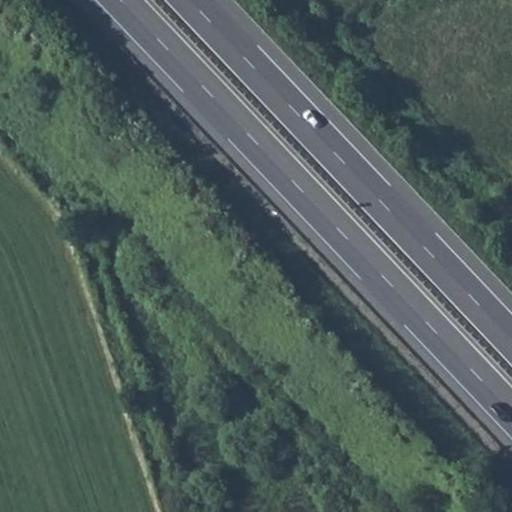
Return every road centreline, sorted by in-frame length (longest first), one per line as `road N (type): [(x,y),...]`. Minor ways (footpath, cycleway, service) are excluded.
road 1 (motorway): [(121,0),(511,411)]
road 2 (motorway): [(511,338),(191,0)]
